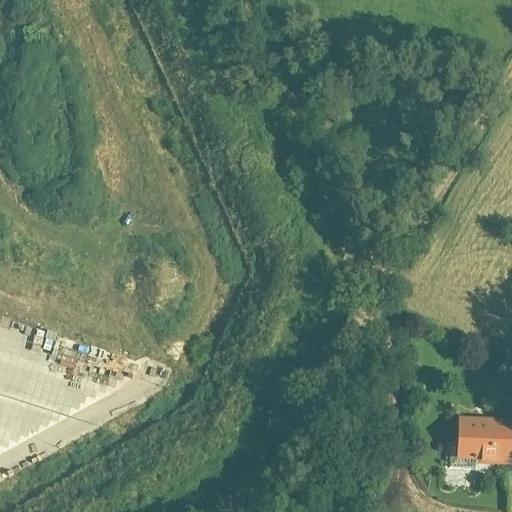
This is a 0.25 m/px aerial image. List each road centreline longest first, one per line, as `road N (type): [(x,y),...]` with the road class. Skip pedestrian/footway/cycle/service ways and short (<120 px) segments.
road 1 (track): [(226,511),(278,473),(318,421),(371,303),(440,185),(511,86)]
road 2 (track): [(371,303),(239,0)]
